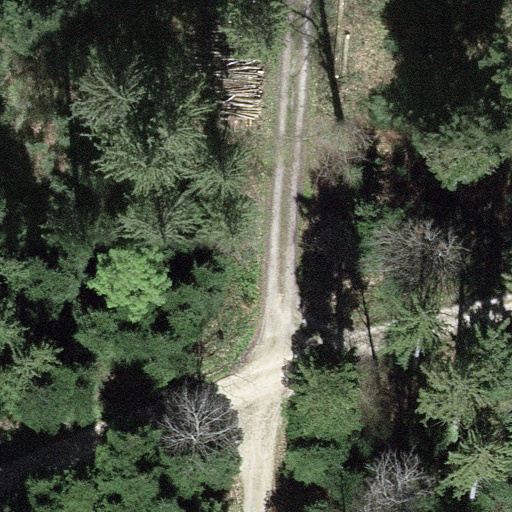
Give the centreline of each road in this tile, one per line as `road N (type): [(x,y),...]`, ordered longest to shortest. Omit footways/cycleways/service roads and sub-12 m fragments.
road 1 (track): [(0,476),(278,364),(511,304)]
road 2 (track): [(266,511),(307,0)]
